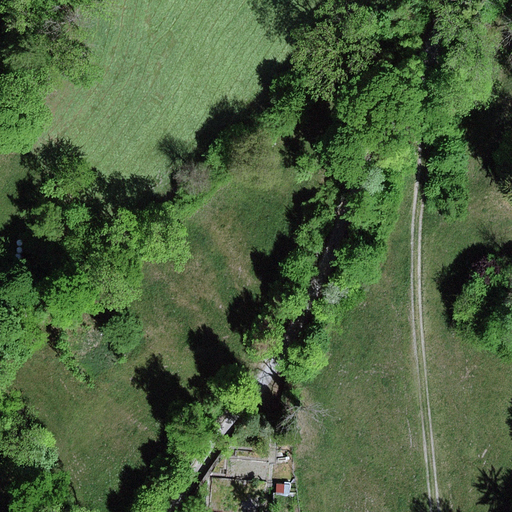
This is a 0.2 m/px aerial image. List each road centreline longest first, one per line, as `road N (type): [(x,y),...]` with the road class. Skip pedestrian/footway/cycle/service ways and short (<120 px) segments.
road 1 (track): [(171,511),(271,370),(453,0)]
road 2 (track): [(423,65),(415,268),(434,511)]
